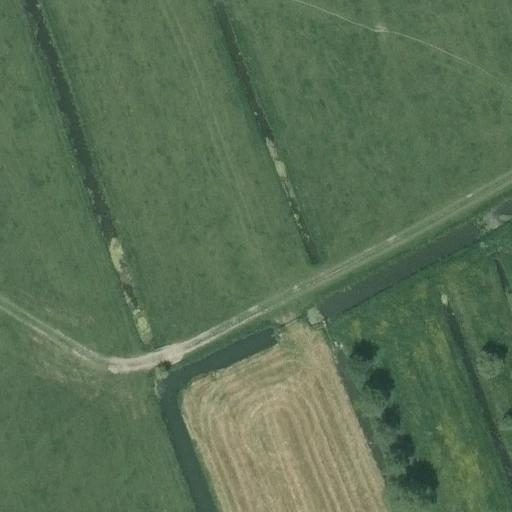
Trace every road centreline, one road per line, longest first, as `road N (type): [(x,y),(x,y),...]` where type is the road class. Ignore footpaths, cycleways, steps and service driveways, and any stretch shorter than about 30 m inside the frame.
road 1 (track): [(511,180),(277,303),(290,359),(391,303)]
road 2 (track): [(277,303),(144,367),(97,367),(0,303)]
road 3 (track): [(97,367),(0,457)]
